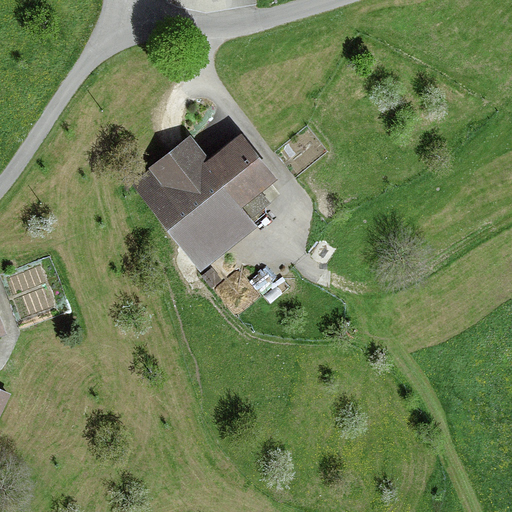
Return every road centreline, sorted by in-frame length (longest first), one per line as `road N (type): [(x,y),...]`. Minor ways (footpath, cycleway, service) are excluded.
road 1 (unclassified): [(0,187),(130,13)]
road 2 (unclassified): [(130,13),(222,26),(327,0)]
